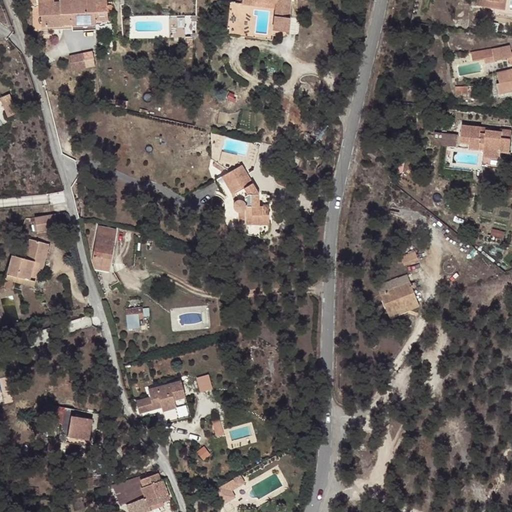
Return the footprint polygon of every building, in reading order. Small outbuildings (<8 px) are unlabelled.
[(71,24),(73,29),(98,31),(98,23),(110,23),(110,9),(99,8),(98,0),(87,0),(88,2),(67,2),(66,13),(71,24)] [(293,0),(246,0),(247,2),(260,3),(260,0),(279,0),(279,4),(279,27),(294,29),(296,11),(293,11),(293,0)] [(511,0),(485,0),(483,12),(507,17),(509,1),(511,1),(511,0)] [(64,24),(71,24),(66,13),(67,2),(61,2),(60,5),(54,4),(54,8),(39,7),(39,17),(43,16),(43,28),(64,29),(64,24)] [(69,54),(72,70),(97,66),(94,50),(69,54)] [(510,64),(510,59),(509,53),(490,56),(472,60),(473,67),(484,65),(486,69),(492,68),(510,64)] [(511,58),(510,59),(510,64),(511,71),(511,76),(496,79),(497,88),(494,89),(496,100),(511,96),(511,58)] [(11,101),(3,104),(10,124),(19,120),(11,101)] [(492,138),(494,131),(477,128),(477,126),(456,124),(454,146),(478,149),(477,166),(500,167),(501,151),(504,151),(505,139),(492,138)] [(494,128),(494,131),(492,138),(505,139),(505,129),(494,128)] [(428,131),(427,144),(450,146),(452,134),(428,131)] [(256,171),(246,177),(255,194),(265,189),(256,171)] [(255,194),(246,177),(236,182),(244,198),(242,204),(240,212),(240,217),(249,222),(249,231),(266,233),(267,226),(279,227),(281,211),(272,211),(273,202),(272,202),(265,189),(255,194)] [(282,202),(273,202),(272,211),(281,211),(282,202)] [(61,211),(38,216),(40,229),(53,228),(54,234),(64,232),(61,211)] [(267,226),(266,233),(279,234),(279,227),(267,226)] [(98,228),(90,262),(108,266),(115,232),(98,228)] [(14,255),(8,276),(28,280),(31,268),(36,269),(38,263),(43,264),(46,253),(42,251),(45,241),(30,238),(24,259),(14,255)] [(422,260),(418,253),(402,259),(404,266),(422,260)] [(108,266),(90,262),(93,271),(107,275),(108,266)] [(28,280),(8,276),(7,281),(5,289),(15,291),(16,283),(31,287),(36,269),(31,268),(28,280)] [(409,278),(394,283),(396,289),(411,285),(409,278)] [(396,289),(394,283),(379,289),(388,316),(418,305),(411,285),(396,289)] [(125,311),(126,321),(137,320),(143,320),(142,309),(125,311)] [(137,320),(126,321),(127,329),(138,329),(137,320)] [(147,328),(146,320),(143,320),(137,320),(138,329),(147,328)] [(210,373),(196,377),(200,391),(213,387),(210,373)] [(130,395),(133,409),(156,403),(155,400),(169,397),(180,394),(176,376),(143,384),(144,392),(130,395)] [(171,404),(169,397),(155,400),(156,403),(157,407),(171,404)] [(60,402),(42,400),(40,417),(50,418),(49,437),(79,440),(82,412),(59,409),(60,402)] [(223,419),(214,420),(215,435),(224,435),(223,419)] [(167,497),(158,473),(135,481),(141,496),(123,503),(126,511),(139,511),(148,509),(147,505),(160,500),(167,497)] [(233,490),(247,483),(242,474),(215,487),(223,504),(237,497),(233,490)] [(205,493),(198,497),(202,502),(205,506),(212,502),(210,499),(215,496),(211,489),(205,493)] [(160,500),(147,505),(148,509),(161,504),(160,500)]
